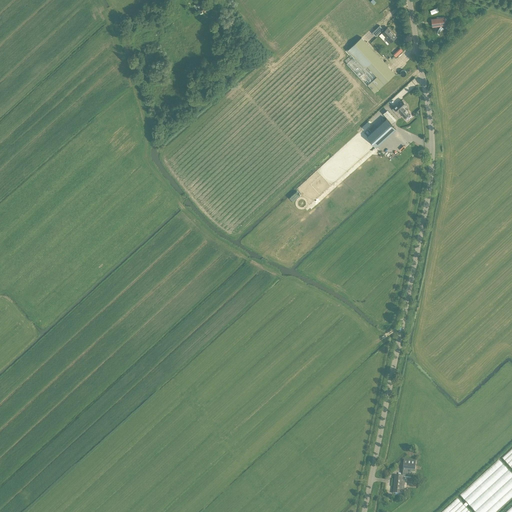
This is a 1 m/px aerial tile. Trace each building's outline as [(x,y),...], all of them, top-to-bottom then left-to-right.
[(198,6),(203,12),(209,7),(206,4),(202,7),(198,2),(195,4),(197,7),(198,6)] [(434,19),(435,24),(435,26),(445,25),(444,18),(434,19)] [(376,36),(383,29),(380,25),(373,32),(376,36)] [(389,43),(396,37),(387,28),(382,33),(386,37),(385,38),(389,43)] [(361,37),(348,50),(354,57),(348,62),(375,92),(396,73),(388,64),(389,63),(387,60),(385,62),(361,37)] [(409,113),(403,107),(406,104),(402,100),(393,109),(395,111),(397,110),(399,111),(404,117),(409,113)] [(396,120),(387,110),(384,113),(392,123),(396,120)] [(387,118),(367,136),(377,147),(396,129),(387,118)] [(365,130),(371,124),(369,121),(362,127),(365,130)] [(475,511),(495,511),(511,497),(511,474),(499,460),(460,495),(475,511)] [(402,477),(411,478),(411,473),(415,473),(416,461),(404,461),(403,474),(402,477)] [(402,477),(395,476),(393,494),(401,495),(401,494),(403,494),(404,483),(402,483),(402,477)]
